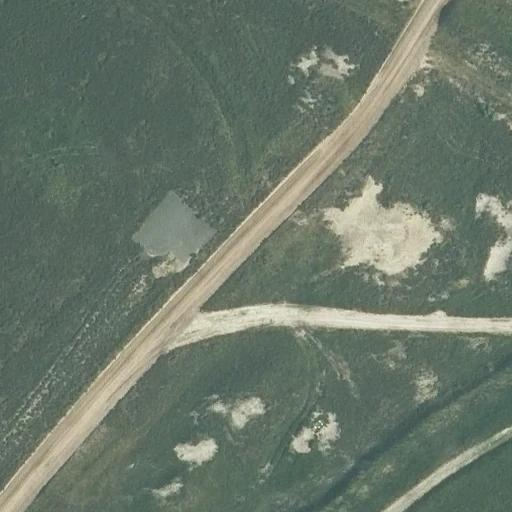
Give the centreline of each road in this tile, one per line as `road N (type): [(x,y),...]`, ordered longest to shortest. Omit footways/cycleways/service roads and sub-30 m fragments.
road 1 (track): [(436,0),(368,118),(127,370),(9,511)]
road 2 (track): [(127,370),(181,339),(282,321),(511,328)]
road 3 (track): [(397,511),(444,473),(511,438)]
